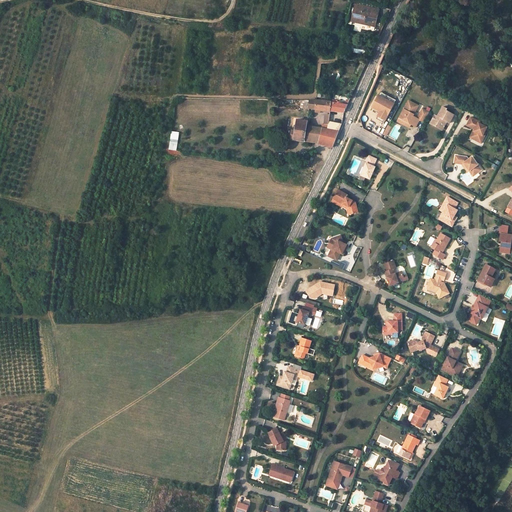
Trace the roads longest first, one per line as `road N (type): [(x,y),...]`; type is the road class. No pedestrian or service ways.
road 1 (residential): [(319,511),(241,478),(285,292)]
road 2 (residential): [(447,326),(490,351),(399,511)]
road 3 (residential): [(215,511),(271,288)]
road 4 (residential): [(278,270),(346,125)]
road 5 (track): [(215,21),(77,0)]
road 6 (residential): [(346,125),(401,0)]
